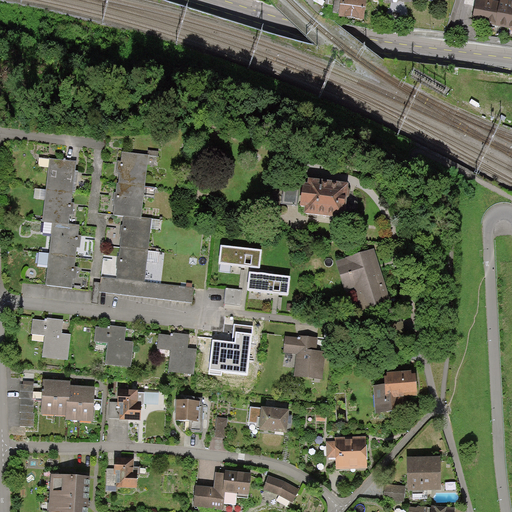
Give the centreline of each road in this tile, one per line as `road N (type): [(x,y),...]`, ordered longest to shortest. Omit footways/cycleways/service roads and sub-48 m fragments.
road 1 (residential): [(341,510),(307,477),(265,461),(162,447),(2,447)]
road 2 (residential): [(0,300),(213,324),(214,312),(332,325)]
road 3 (secondary): [(511,63),(353,40),(203,0)]
road 4 (residential): [(505,511),(488,225),(511,213)]
road 5 (residential): [(440,408),(341,510)]
